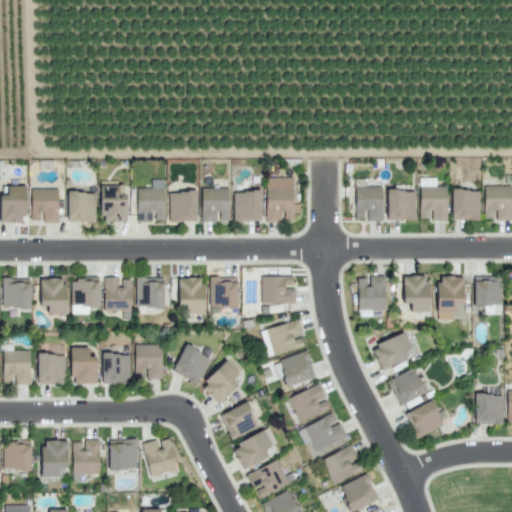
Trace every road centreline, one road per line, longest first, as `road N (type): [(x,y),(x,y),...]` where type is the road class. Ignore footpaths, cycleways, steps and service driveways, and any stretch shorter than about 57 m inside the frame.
road 1 (residential): [(511,246),(0,251)]
road 2 (residential): [(324,161),(336,337),(406,475)]
road 3 (residential): [(0,412),(166,411),(190,422),(201,444)]
